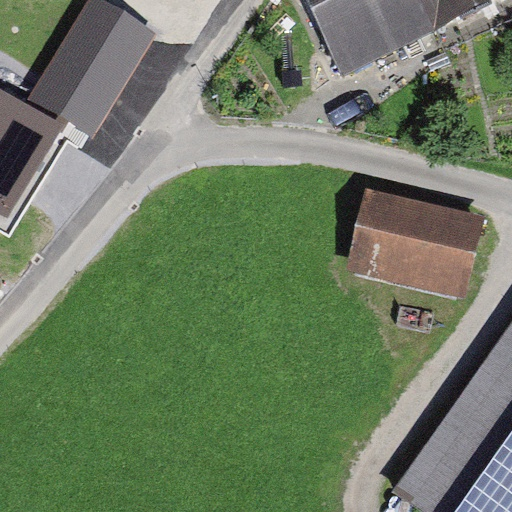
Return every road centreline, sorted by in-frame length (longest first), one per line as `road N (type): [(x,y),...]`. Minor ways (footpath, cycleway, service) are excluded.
road 1 (residential): [(137,168),(200,145),(267,143),(366,157),(511,200)]
road 2 (residential): [(137,168),(0,362)]
road 3 (residential): [(246,0),(137,168)]
